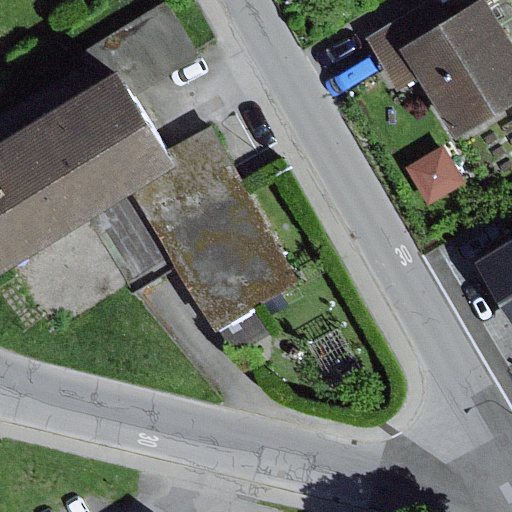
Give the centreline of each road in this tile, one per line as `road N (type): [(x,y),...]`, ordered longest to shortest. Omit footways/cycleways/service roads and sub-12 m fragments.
road 1 (residential): [(238,0),(511,495)]
road 2 (residential): [(0,388),(250,455),(511,504)]
